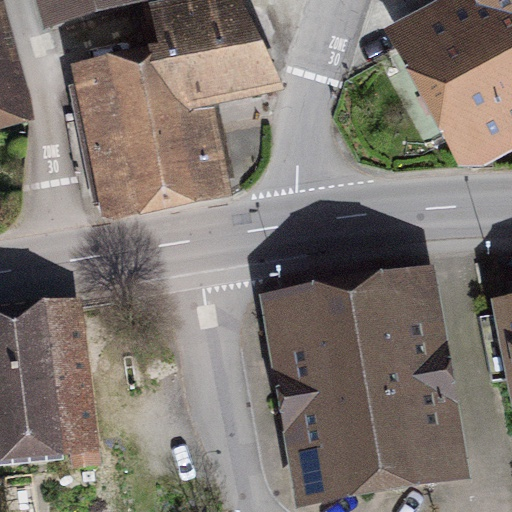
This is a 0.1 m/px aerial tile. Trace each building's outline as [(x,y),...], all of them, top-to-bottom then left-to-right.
[(47,0),(53,19),(121,0),(47,0)] [(243,11),(240,12),(235,0),(146,0),(155,30),(147,32),(153,61),(178,56),(181,68),(73,89),(97,206),(206,185),(190,103),(277,86),(243,11)] [(511,0),(493,0),(415,42),(474,148),(511,127),(511,0)] [(0,107),(11,104),(0,63),(0,107)] [(450,405),(440,407),(438,398),(449,396),(442,357),(432,358),(430,349),(441,347),(433,298),(422,300),(421,290),(282,314),(284,323),(274,325),(283,375),(292,373),(294,383),(285,385),(291,424),(301,422),(303,432),(293,433),(302,483),(311,481),(313,491),(450,467),(448,456),(458,455),(450,405)] [(511,311),(479,318),(492,382),(511,377),(511,311)] [(0,447),(77,438),(61,316),(0,322),(0,447)]
